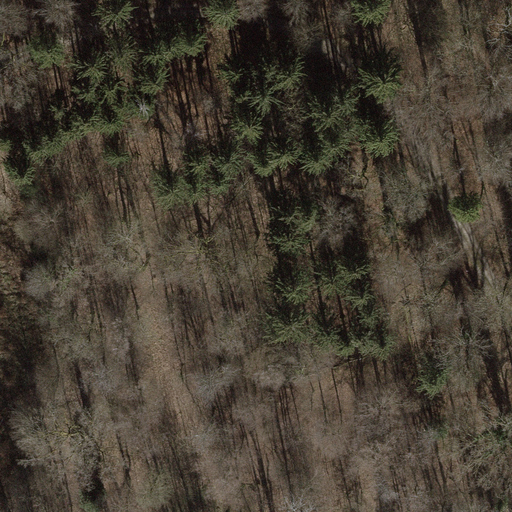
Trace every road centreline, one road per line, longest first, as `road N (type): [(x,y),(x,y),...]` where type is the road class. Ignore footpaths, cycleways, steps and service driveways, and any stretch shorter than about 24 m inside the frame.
road 1 (track): [(511,307),(389,95),(328,39),(258,9),(184,0)]
road 2 (track): [(170,0),(0,58)]
